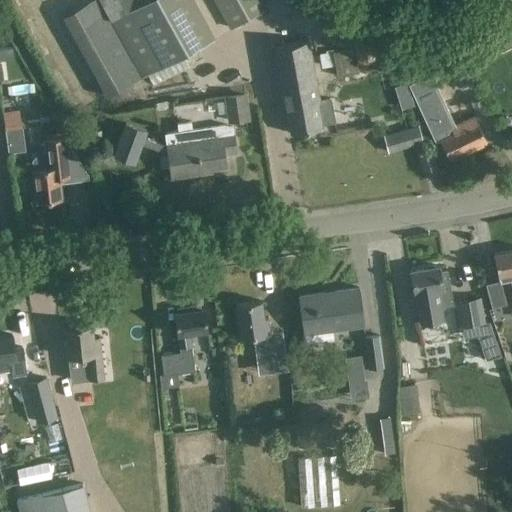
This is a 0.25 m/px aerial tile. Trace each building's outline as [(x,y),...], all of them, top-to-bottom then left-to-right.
[(98,0),(142,77),(215,37),(194,0),(98,0)] [(214,0),(230,28),(267,7),(263,0),(214,0)] [(371,0),(351,0),(341,5),(349,22),(376,9),(371,0)] [(511,46),(511,20),(492,30),(503,51),(511,46)] [(322,128),(319,108),(318,103),(322,102),(311,43),(306,44),(303,29),(283,33),(286,48),(272,51),(283,110),(287,109),(292,134),(322,128)] [(358,73),(357,65),(353,65),(350,49),(333,52),(338,77),(358,73)] [(430,115),(442,142),(451,160),(487,143),(475,117),(451,128),(443,109),(447,107),(437,84),(435,84),(429,70),(409,78),(425,117),(430,115)] [(413,103),(406,83),(394,87),(400,107),(413,103)] [(154,111),(171,106),(166,89),(149,94),(154,111)] [(247,119),(244,93),(226,95),(230,121),(247,119)] [(19,112),(4,113),(7,140),(22,138),(19,112)] [(235,152),(232,132),(231,127),(227,125),(167,134),(168,140),(168,143),(163,144),(144,137),(147,131),(126,123),(114,155),(135,163),(142,143),(170,153),(173,177),(202,173),(201,170),(223,167),(221,154),(235,152)] [(423,142),(417,125),(396,132),(388,134),(388,135),(383,137),(388,153),(423,142)] [(102,131),(88,133),(90,145),(103,143),(102,131)] [(32,161),(33,170),(37,202),(62,199),(60,182),(63,182),(63,178),(88,174),(77,157),(65,137),(43,140),(45,153),(37,154),(32,161)] [(430,151),(419,155),(425,174),(437,170),(430,151)] [(511,250),(494,254),(499,278),(510,275),(511,284),(511,250)] [(439,266),(415,270),(411,271),(415,294),(416,293),(421,322),(443,318),(441,307),(453,304),(447,270),(440,271),(439,266)] [(500,283),(500,281),(485,284),(492,308),(507,304),(501,282),(500,283)] [(333,331),(364,327),(363,321),(359,288),(299,296),(304,329),(306,344),(334,339),(333,331)] [(485,323),(480,298),(456,302),(460,327),(485,323)] [(259,368),(285,364),(283,344),(271,347),(270,337),(267,318),(264,318),(262,301),(236,305),(239,324),(241,338),(255,336),(256,339),(259,368)] [(208,331),(205,309),(175,313),(180,348),(179,348),(180,352),(161,354),(163,374),(159,374),(161,387),(179,385),(177,373),(194,371),(191,346),(191,344),(192,344),(191,333),(208,331)] [(67,327),(65,328),(67,347),(69,358),(93,355),(95,370),(96,380),(91,380),(93,399),(115,396),(113,377),(105,378),(104,368),(102,356),(100,336),(94,337),(92,324),(89,325),(80,326),(77,322),(68,323),(67,327)] [(365,336),(369,369),(383,367),(379,334),(365,336)] [(0,336),(0,372),(12,371),(12,376),(26,374),(24,355),(15,356),(12,335),(0,336)] [(363,372),(349,374),(350,383),(364,381),(363,372)] [(38,423),(58,418),(46,378),(27,383),(38,423)] [(390,417),(380,419),(384,443),(393,441),(390,417)] [(339,504),(336,455),(298,457),(301,506),(339,504)] [(69,459),(18,469),(21,483),(72,472),(69,459)] [(89,511),(82,483),(16,500),(18,511),(89,511)]
